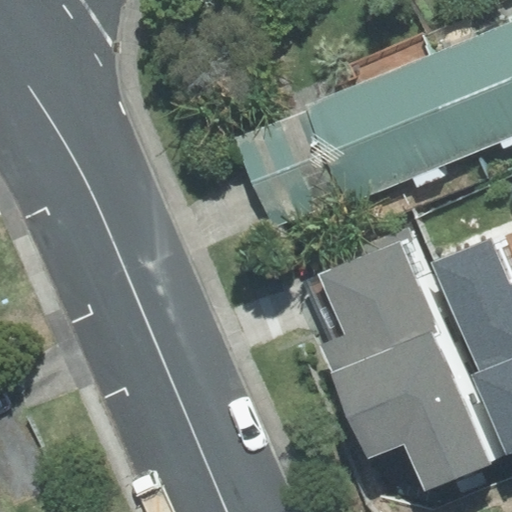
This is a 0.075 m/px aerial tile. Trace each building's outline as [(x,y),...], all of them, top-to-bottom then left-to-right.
[(511,21),(431,55),(471,151),(511,135),(511,21)] [(358,85),(307,105),(309,110),(345,197),(347,201),(471,151),(431,55),(425,40),(352,70),(358,85)] [(345,197),(309,110),(237,139),(273,227),(345,197)] [(403,446),(423,495),(495,466),(398,232),(360,247),(364,256),(310,279),(335,339),(321,344),(369,460),(403,446)] [(491,243),(441,264),(486,374),(478,377),(510,455),(511,454),(511,288),(510,289),(491,243)]
